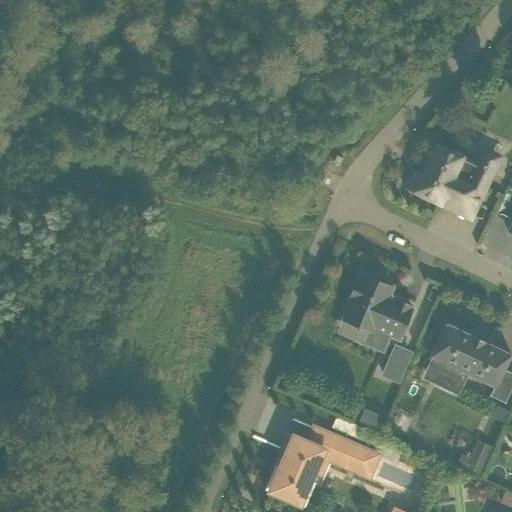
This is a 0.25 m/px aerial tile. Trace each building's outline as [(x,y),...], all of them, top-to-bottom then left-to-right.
[(404,188),(470,219),(492,172),(486,169),(487,167),(483,166),(482,167),(469,161),(469,160),(438,145),(435,143),(421,174),(413,170),(404,188)] [(410,306),(396,299),(395,302),(386,298),(391,287),(385,284),(386,280),(370,273),(369,277),(362,274),(359,282),(356,281),(349,298),(351,299),(342,320),(370,332),(365,343),(382,351),(388,335),(398,339),(411,309),(409,309),(410,306)] [(511,354),(445,323),(429,356),(493,387),(489,395),(504,403),(511,387),(511,372),(504,369),(511,354)] [(426,326),(422,337),(430,341),(435,330),(426,326)] [(412,351),(394,344),(380,376),(398,384),(412,351)] [(496,407),(492,417),(506,423),(510,413),(496,407)] [(364,408),(359,422),(377,430),(383,416),(364,408)] [(352,423),(347,434),(356,438),(361,427),(352,423)] [(368,477),(377,455),(313,427),(307,442),(293,436),(279,467),(275,465),(265,489),(304,507),(314,482),(310,480),(320,456),(368,477)] [(478,439),(471,456),(463,453),(458,464),(482,474),(494,446),(478,439)] [(511,494),(504,491),(499,502),(511,506),(511,494)]
